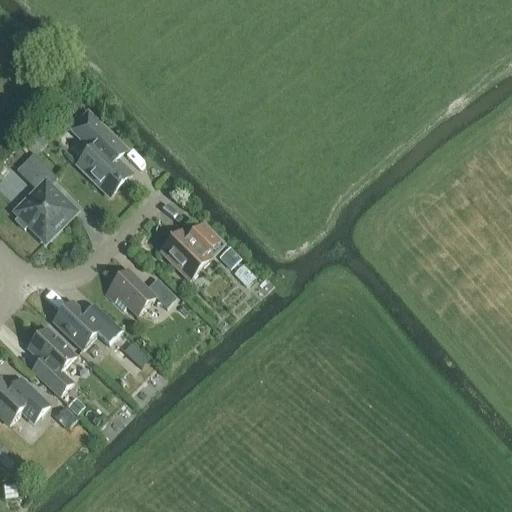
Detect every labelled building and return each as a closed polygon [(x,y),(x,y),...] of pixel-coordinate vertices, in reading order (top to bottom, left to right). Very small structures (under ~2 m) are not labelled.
[(110,200),(131,178),(110,157),(119,148),(88,117),(72,133),(94,154),(79,169),(110,200)] [(20,219),(15,224),(24,232),(29,227),(46,244),(74,216),(48,190),(57,181),(33,158),(17,174),(38,195),(17,216),(20,219)] [(199,232),(194,227),(186,235),(183,233),(161,256),(190,285),(212,262),(210,260),(219,252),(217,250),(221,246),(203,228),(199,232)] [(241,263),(229,250),(217,261),(229,274),(241,263)] [(128,274),(106,297),(123,314),(127,310),(137,320),(155,302),(167,313),(177,303),(157,283),(147,293),(128,274)] [(54,326),(83,354),(97,338),(109,350),(123,335),(96,309),(86,319),(73,306),(54,326)] [(48,333),(28,353),(41,366),(32,375),(60,401),(73,387),(62,376),(76,360),(48,333)] [(149,366),(132,350),(124,358),(142,374),(149,366)] [(0,419),(9,428),(21,416),(33,427),(40,420),(50,410),(28,388),(21,382),(12,392),(1,381),(0,382),(0,419)] [(85,410),(75,401),(67,410),(76,419),(85,410)] [(77,422),(65,410),(53,422),(65,433),(77,422)] [(0,462),(6,457),(9,455),(0,445),(0,462)]
